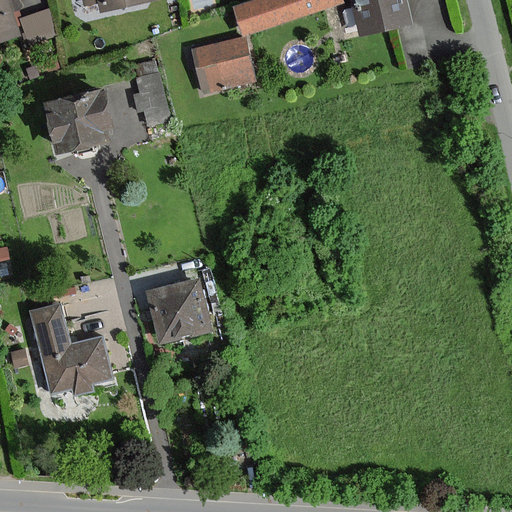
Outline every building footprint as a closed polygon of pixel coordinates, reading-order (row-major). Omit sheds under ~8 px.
[(6,0),(0,0),(0,41),(18,35),(6,0)] [(85,0),(86,3),(97,0),(100,0),(103,10),(144,0),(85,0)] [(342,2),(341,0),(254,0),(236,6),(244,33),(342,2)] [(404,0),(353,0),(362,34),(410,23),(404,0)] [(53,33),(47,10),(22,17),(28,40),(53,33)] [(244,39),(194,51),(203,88),(253,77),(244,39)] [(158,74),(140,79),(143,94),(136,95),(139,111),(146,109),(150,128),(169,124),(158,74)] [(98,90),(44,104),(57,152),(111,139),(98,90)] [(209,330),(197,280),(148,292),(160,342),(209,330)] [(56,307),(32,313),(52,394),(112,379),(102,341),(67,349),(56,307)]
